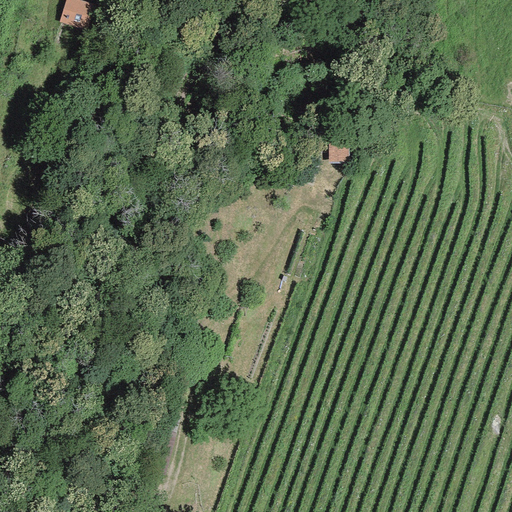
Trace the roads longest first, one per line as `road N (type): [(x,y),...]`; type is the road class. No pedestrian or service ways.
road 1 (track): [(216,0),(174,117),(190,365),(163,511)]
road 2 (track): [(0,344),(36,215),(125,0)]
